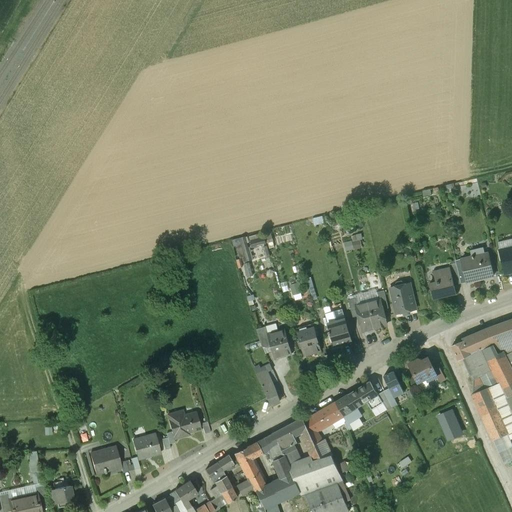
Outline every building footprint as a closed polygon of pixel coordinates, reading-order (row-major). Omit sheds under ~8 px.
[(314,226),(324,223),(322,216),(312,219),(314,226)] [(269,249),(275,247),(271,234),(265,236),(269,249)] [(243,261),(251,259),(245,237),(231,240),(233,246),(236,246),(239,258),(241,257),(243,261)] [(354,249),(352,240),(343,243),(346,251),(354,249)] [(362,246),(360,240),(353,241),(354,249),(362,246)] [(505,274),(511,272),(511,247),(500,251),(505,274)] [(467,283),(493,277),(488,254),(474,257),(474,255),(472,255),(472,257),(461,260),(467,283)] [(455,261),(456,263),(460,280),(461,284),(467,283),(461,260),(455,261)] [(248,278),(253,277),(249,263),(243,265),(248,278)] [(450,268),(453,282),(460,280),(456,263),(449,265),(450,268)] [(455,294),(456,294),(453,282),(450,268),(448,268),(449,269),(433,273),(435,283),(429,284),(432,299),(433,299),(455,293),(455,294)] [(317,298),(311,277),(306,279),(312,300),(313,300),(317,299),(317,298)] [(396,314),(416,309),(410,283),(404,285),(404,283),(401,280),(397,281),(396,285),(396,286),(390,288),(396,314)] [(293,296),(301,293),(298,283),(290,286),(293,296)] [(379,301),(380,300),(382,310),(388,308),(384,290),(376,292),(379,301)] [(357,306),(358,306),(356,298),(348,300),(353,317),(359,316),(357,306)] [(379,301),(368,303),(375,328),(386,326),(382,310),(380,300),(379,301)] [(375,328),(368,303),(358,306),(357,306),(359,316),(363,332),(375,328)] [(416,309),(396,314),(397,318),(417,313),(416,309)] [(331,333),(334,346),(352,342),(345,319),(328,324),(330,331),(329,332),(329,334),(331,333)] [(511,320),(487,329),(492,344),(511,337),(511,320)] [(313,326),(297,331),(304,356),(319,351),(320,351),(319,346),(319,344),(318,344),(316,336),(313,326)] [(260,340),(262,346),(270,344),(267,335),(268,335),(266,327),(256,330),(260,340)] [(482,350),(492,344),(487,329),(473,335),(479,350),(482,350)] [(274,359),(292,354),(285,330),(268,335),(267,335),(270,344),(274,359)] [(319,335),(316,336),(318,344),(319,344),(319,346),(320,351),(319,351),(321,357),(328,355),(323,340),(320,341),(319,335)] [(479,350),(473,335),(462,340),(463,342),(469,355),(479,350)] [(511,337),(492,344),(497,354),(503,352),(505,354),(511,352),(511,337)] [(469,355),(463,342),(452,346),(458,360),(462,358),(469,355)] [(497,354),(492,344),(482,350),(492,371),(498,385),(505,399),(511,395),(511,369),(505,354),(503,352),(497,354)] [(479,377),(492,371),(482,350),(479,350),(469,355),(462,358),(472,380),(479,377)] [(418,359),(408,364),(414,376),(418,383),(427,379),(428,381),(436,377),(437,377),(432,366),(427,358),(422,360),(418,359)] [(432,366),(437,377),(436,377),(439,383),(445,380),(437,363),(432,366)] [(498,385),(492,371),(479,377),(485,389),(487,388),(487,389),(498,385)] [(393,372),(383,376),(394,398),(404,393),(393,372)] [(266,394),(272,405),(279,402),(275,389),(268,374),(259,379),(261,384),(262,383),(266,394)] [(418,383),(414,376),(409,379),(414,390),(420,387),(418,383)] [(479,377),(472,380),(472,394),(485,389),(479,377)] [(370,382),(359,388),(366,402),(371,410),(382,403),(378,395),(377,395),(370,382)] [(511,395),(505,399),(498,385),(487,389),(508,435),(511,433),(511,395)] [(356,408),(366,402),(359,388),(348,395),(336,403),(344,415),(342,416),(346,423),(347,423),(348,424),(361,416),(356,408)] [(493,441),(508,435),(487,389),(487,388),(485,389),(472,394),(493,441)] [(384,391),(378,395),(382,403),(387,410),(392,407),(384,391)] [(344,415),(336,403),(314,416),(315,418),(321,428),(342,416),(344,415)] [(177,412),(167,415),(172,432),(174,439),(184,436),(184,434),(200,429),(196,412),(179,417),(177,412)] [(303,418),(289,425),(294,437),(301,433),(313,463),(322,459),(315,445),(309,432),(305,423),(303,418)] [(321,428),(315,418),(305,423),(309,432),(315,445),(323,441),(318,431),(321,428)] [(210,433),(207,422),(202,423),(205,434),(210,433)] [(292,438),(294,437),(289,425),(264,438),(269,450),(271,449),(279,445),(292,438)] [(175,443),(174,439),(172,432),(166,433),(167,438),(169,444),(175,443)] [(133,440),(138,460),(160,454),(155,434),(133,440)] [(511,443),(508,435),(493,441),(502,462),(511,457),(511,443)] [(169,444),(167,438),(162,439),(165,450),(170,448),(169,444)] [(262,454),(269,450),(264,438),(256,443),(262,454)] [(279,445),(290,471),(303,466),(292,438),(279,445)] [(325,440),(323,441),(315,445),(322,459),(332,456),(325,440)] [(251,459),(262,454),(256,443),(246,448),(251,459)] [(299,491),(290,471),(279,445),(271,449),(275,457),(270,460),(282,480),(268,486),(275,502),(299,491)] [(97,474),(121,467),(120,462),(116,447),(91,454),(97,474)] [(266,487),(251,459),(246,448),(235,454),(247,477),(249,480),(254,489),(255,492),(259,500),(261,503),(263,507),(275,502),(268,486),(266,487)] [(30,472),(40,470),(36,452),(26,452),(30,472)] [(233,464),(228,456),(217,463),(222,471),(224,473),(233,469),(232,466),(233,464)] [(332,456),(322,459),(313,463),(303,466),(290,471),(299,491),(301,497),(305,496),(344,482),(338,471),(332,456)] [(134,470),(140,468),(137,457),(131,459),(134,470)] [(408,457),(401,461),(404,466),(411,462),(408,457)] [(123,474),(129,472),(126,461),(120,462),(121,467),(123,474)] [(404,466),(401,461),(396,465),(399,470),(404,466)] [(222,471),(217,463),(206,470),(214,483),(215,482),(225,476),(224,473),(222,471)] [(30,472),(33,484),(43,482),(40,470),(30,472)] [(189,481),(194,489),(201,485),(196,476),(189,481)] [(231,487),(225,476),(215,482),(217,486),(221,493),(231,487)] [(54,489),(70,486),(69,480),(53,483),(54,489)] [(254,489),(249,480),(246,482),(243,484),(248,492),(251,490),(254,489)] [(182,503),(187,501),(197,495),(194,489),(189,481),(175,491),(181,500),(182,503)] [(351,499),(344,482),(305,496),(311,511),(348,511),(349,511),(345,501),(351,499)] [(241,496),(248,492),(243,484),(237,487),(241,496)] [(34,487),(36,494),(37,494),(40,505),(48,503),(44,485),(34,487)] [(55,490),(51,491),(54,504),(58,503),(58,507),(67,506),(66,501),(73,500),(70,486),(54,489),(55,490)] [(215,499),(222,494),(221,493),(217,486),(210,491),(215,499)] [(231,487),(221,493),(222,494),(227,503),(237,498),(231,487)] [(181,500),(175,491),(170,495),(170,496),(175,504),(181,500)] [(0,500),(2,511),(7,511),(11,511),(9,501),(9,500),(8,493),(0,495),(0,500)] [(36,494),(23,497),(26,511),(41,511),(40,505),(37,494),(36,494)] [(227,503),(222,494),(215,499),(214,499),(219,508),(227,503)] [(187,501),(190,506),(201,500),(197,495),(187,501)] [(175,504),(170,496),(164,499),(169,509),(176,506),(175,504)] [(26,511),(23,497),(9,500),(9,501),(11,511),(26,511)] [(171,511),(169,509),(164,499),(152,505),(155,511),(171,511)] [(219,508),(214,499),(210,502),(215,510),(219,508)] [(193,511),(192,509),(190,506),(187,501),(182,503),(188,511),(193,511)] [(215,510),(210,502),(205,506),(208,511),(212,511),(215,511),(215,510)] [(264,511),(278,511),(275,502),(263,507),(264,511)]
